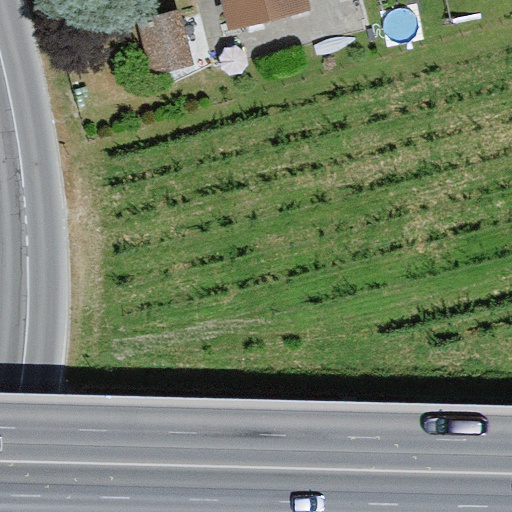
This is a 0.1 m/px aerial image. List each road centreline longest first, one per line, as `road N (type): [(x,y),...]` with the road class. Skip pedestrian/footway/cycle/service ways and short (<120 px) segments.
road 1 (primary): [(511,475),(0,462)]
road 2 (primary): [(0,481),(20,395),(28,294),(18,141),(0,53)]
